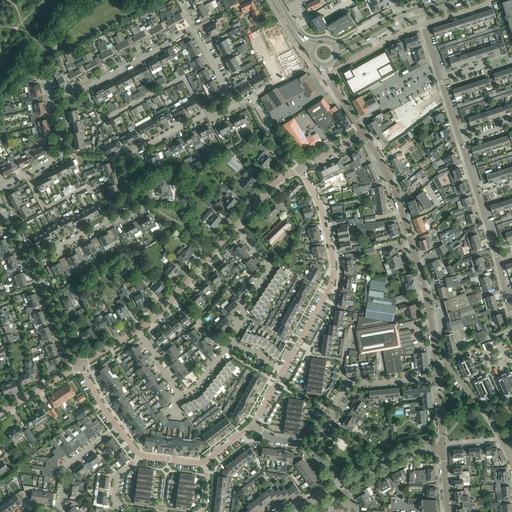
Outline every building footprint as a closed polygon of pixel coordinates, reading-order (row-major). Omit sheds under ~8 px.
[(236,0),(221,0),(226,9),(238,3),(236,0)] [(250,11),(253,17),(249,18),(251,22),(261,17),(258,10),(257,10),(252,0),(240,6),(243,14),(250,11)] [(317,0),(308,4),(309,5),(306,6),(309,11),(322,5),(319,0),(317,0)] [(367,0),(369,4),(370,5),(374,13),(380,10),(377,4),(383,1),(382,0),(367,0)] [(501,8),(504,7),(511,4),(511,0),(510,0),(502,2),(503,4),(499,5),(501,8)] [(194,9),(195,9),(196,10),(197,10),(199,13),(212,5),(211,2),(204,6),(201,1),(192,6),(194,9)] [(200,18),(199,18),(201,22),(210,17),(208,13),(214,9),(212,5),(199,13),(200,16),(199,17),(200,18)] [(354,15),(360,13),(356,6),(351,8),(354,15)] [(175,16),(171,9),(168,11),(175,25),(178,23),(179,24),(180,24),(184,22),(181,16),(183,14),(182,12),(175,16)] [(496,17),(493,9),(487,11),(489,19),(496,17)] [(175,25),(168,11),(164,13),(168,19),(163,22),(168,31),(171,29),(172,28),(172,27),(175,25)] [(489,19),(487,11),(481,13),(483,21),(489,19)] [(483,21),(481,13),(475,15),(477,23),(483,21)] [(217,22),(224,19),(221,14),(215,18),(217,22)] [(311,21),(318,33),(328,28),(330,32),(333,31),(335,35),(354,24),(349,14),(329,25),(330,25),(328,26),(323,18),(324,18),(325,17),(325,16),(324,16),(323,16),(323,17),(322,17),(321,15),(311,21)] [(477,23),(475,15),(469,17),(471,25),(477,23)] [(471,25),(469,17),(463,19),(465,27),(471,25)] [(158,24),(155,18),(151,20),(159,34),(162,32),(163,33),(164,33),(168,31),(163,22),(158,24)] [(232,21),(233,23),(231,25),(232,28),(237,26),(238,27),(241,26),(237,18),(232,21)] [(465,27),(463,19),(457,21),(459,29),(465,27)] [(145,29),(150,38),(151,40),(155,38),(155,37),(156,37),(155,35),(159,34),(151,20),(148,21),(150,26),(145,28),(145,29)] [(459,29),(457,21),(451,23),(453,31),(459,29)] [(215,23),(205,28),(210,37),(216,34),(216,35),(220,33),(219,32),(220,31),(215,23)] [(453,31),(451,23),(445,25),(447,33),(453,31)] [(275,24),(267,28),(269,33),(277,29),(275,24)] [(141,31),(137,25),(134,27),(141,41),(145,39),(145,40),(146,40),(147,40),(150,38),(145,29),(141,31)] [(447,33),(445,25),(439,27),(441,34),(447,33)] [(141,41),(134,27),(130,29),(134,35),(129,38),(134,47),(138,45),(138,44),(139,44),(138,43),(141,41)] [(439,27),(433,29),(435,36),(441,34),(439,27)] [(228,33),(230,37),(237,33),(235,29),(228,33)] [(277,29),(269,33),(271,38),(272,37),(279,34),(277,29)] [(279,34),(272,37),(274,42),(282,38),(280,33),(279,34)] [(129,38),(125,40),(121,34),(117,36),(125,49),(128,48),(129,49),(130,48),(130,49),(134,47),(129,38)] [(402,40),(403,41),(406,53),(412,51),(416,64),(421,61),(426,59),(418,35),(402,40)] [(125,49),(117,36),(114,38),(117,44),(113,46),(118,56),(121,54),(121,53),(122,53),(121,51),(125,49)] [(191,40),(189,41),(188,38),(179,43),(183,50),(194,44),(191,40)] [(216,45),(219,50),(228,45),(232,44),(229,38),(216,45)] [(282,38),(274,42),(277,47),(285,43),(282,38)] [(406,53),(403,41),(399,44),(398,42),(394,45),(393,44),(391,45),(391,46),(387,49),(391,56),(398,53),(409,73),(416,69),(414,66),(411,68),(409,61),(406,53)] [(113,46),(108,49),(105,42),(101,44),(109,58),(112,56),(113,58),(114,57),(114,58),(118,56),(113,46)] [(506,50),(504,42),(498,44),(500,52),(506,50)] [(285,43),(277,47),(279,52),(287,48),(285,43)] [(101,44),(98,46),(101,52),(96,55),(97,57),(101,64),(105,62),(106,62),(105,60),(109,58),(101,44)] [(194,50),(196,49),(194,44),(183,50),(183,51),(185,55),(188,53),(194,50)] [(500,52),(498,44),(492,46),(494,54),(500,52)] [(228,45),(219,50),(222,56),(231,51),(228,45)] [(494,54),(492,46),(486,48),(488,56),(494,54)] [(488,56),(486,48),(480,50),(482,57),(488,56)] [(196,49),(194,50),(188,53),(192,61),(198,58),(197,55),(199,54),(196,49)] [(398,71),(386,49),(353,68),(352,65),(340,72),(353,96),(376,83),(398,71)] [(291,50),(276,58),(280,65),(286,77),(302,70),(300,66),(298,67),(296,63),(298,62),(297,59),(296,59),(294,55),(292,56),(291,54),(293,53),(291,50)] [(482,57),(480,50),(474,52),(476,59),(482,57)] [(168,52),(163,55),(165,58),(168,63),(172,60),(175,59),(174,58),(171,52),(169,53),(168,52)] [(476,59),(474,52),(468,54),(470,61),(476,59)] [(97,57),(93,59),(89,53),(86,55),(93,69),(97,67),(97,68),(98,68),(102,66),(101,64),(97,57)] [(454,55),(455,58),(456,58),(458,65),(464,63),(462,56),(461,56),(460,53),(454,55)] [(470,61),(468,54),(462,56),(464,63),(470,61)] [(79,62),(86,75),(90,73),(89,73),(90,72),(90,71),(93,69),(86,55),(82,57),(84,59),(79,62)] [(168,63),(163,55),(159,57),(160,60),(157,61),(160,66),(163,65),(163,66),(168,63)] [(225,62),(228,68),(237,63),(241,61),(238,55),(225,62)] [(198,58),(192,61),(188,63),(191,68),(192,67),(201,62),(199,57),(198,58)] [(456,58),(455,58),(449,60),(450,62),(451,65),(452,67),(458,65),(456,58)] [(157,61),(156,59),(151,61),(156,69),(160,67),(160,66),(157,61)] [(148,66),(151,71),(151,72),(156,69),(151,61),(147,64),(148,66)] [(76,65),(75,66),(73,62),(69,64),(77,78),(80,76),(81,77),(82,77),(86,75),(79,62),(75,64),(76,65)] [(196,71),(203,67),(204,66),(201,62),(192,67),(193,69),(195,68),(196,71)] [(237,63),(228,68),(231,73),(240,68),(237,63)] [(77,78),(69,64),(66,65),(69,72),(64,75),(69,84),(73,82),(73,81),(74,81),(73,80),(77,78)] [(145,67),(140,69),(144,77),(146,80),(150,78),(151,78),(151,77),(152,76),(149,72),(151,71),(148,66),(145,67)] [(196,74),(194,75),(197,80),(208,74),(205,69),(204,69),(203,67),(196,71),(195,72),(196,74)] [(144,77),(140,69),(136,72),(140,79),(144,77)] [(508,78),(505,70),(499,72),(502,79),(508,78)] [(64,85),(65,86),(66,85),(66,86),(69,84),(64,75),(60,77),(56,71),(53,73),(60,87),(64,85)] [(140,79),(136,72),(131,74),(135,82),(140,79)] [(265,74),(264,72),(259,75),(263,83),(268,80),(268,79),(270,78),(267,73),(265,74)] [(492,78),(494,86),(497,85),(496,81),(502,79),(499,72),(493,74),(494,77),(492,78)] [(265,106),(267,110),(269,113),(277,107),(286,101),(304,92),(309,98),(316,93),(321,91),(311,75),(309,76),(307,73),(298,79),(298,77),(277,88),(276,87),(268,93),(264,96),(261,98),(263,102),(265,106)] [(199,84),(201,83),(203,86),(205,85),(211,81),(209,79),(210,78),(208,74),(197,80),(199,84)] [(135,85),(129,75),(124,78),(130,88),(135,85)] [(263,83),(259,75),(255,77),(259,85),(263,83)] [(255,77),(250,80),(254,87),(254,88),(259,85),(255,77)] [(130,88),(124,78),(120,80),(126,90),(130,88)] [(491,86),(489,78),(483,80),(485,88),(491,86)] [(115,82),(116,83),(116,85),(119,89),(118,89),(120,92),(121,94),(123,93),(123,92),(126,90),(120,80),(115,82)] [(203,86),(202,86),(205,91),(208,89),(216,85),(213,80),(211,81),(205,85),(203,86)] [(247,81),(243,84),(246,89),(247,92),(252,89),(251,88),(254,87),(250,80),(247,81)] [(485,88),(483,80),(477,82),(479,90),(485,88)] [(234,85),(239,95),(242,93),(242,94),(247,92),(243,84),(241,81),(237,84),(234,85)] [(24,84),(23,86),(23,88),(27,87),(28,92),(41,90),(40,84),(34,85),(33,82),(24,84)] [(116,85),(116,83),(113,85),(112,82),(107,85),(112,93),(113,96),(120,92),(118,89),(119,89),(116,85)] [(479,90),(477,82),(471,84),(473,91),(479,90)] [(473,91),(471,84),(465,86),(467,93),(473,91)] [(107,85),(103,88),(107,96),(108,98),(113,96),(112,93),(107,85)] [(208,89),(205,91),(207,95),(210,94),(218,89),(216,85),(208,89)] [(467,93),(465,86),(459,88),(461,95),(467,93)] [(147,93),(144,87),(138,90),(139,92),(142,97),(145,95),(145,94),(147,93)] [(103,88),(98,90),(99,92),(102,98),(103,100),(104,101),(106,100),(105,99),(104,97),(107,96),(103,88)] [(459,88),(453,90),(455,97),(461,95),(459,88)] [(220,94),(218,89),(210,94),(213,98),(220,94)] [(29,98),(24,99),(21,99),(22,103),(25,102),(36,100),(36,96),(42,95),(41,90),(28,92),(29,98)] [(102,98),(98,90),(94,92),(95,95),(92,96),(97,105),(100,103),(104,101),(103,100),(102,98)] [(497,95),(495,90),(488,92),(488,95),(489,98),(497,95)] [(435,101),(441,99),(438,93),(432,96),(434,99),(430,101),(431,102),(435,100),(435,101)] [(199,95),(198,96),(197,96),(203,106),(205,105),(202,98),(201,99),(199,95)] [(370,111),(379,106),(374,98),(365,103),(361,96),(353,101),(361,116),(370,111)] [(317,102),(306,109),(312,118),(318,127),(319,126),(321,129),(323,130),(330,125),(331,123),(329,120),(333,117),(332,116),(340,110),(338,109),(336,106),(332,109),(324,97),(317,102)] [(193,98),(188,101),(192,109),(197,106),(193,98)] [(36,100),(25,102),(26,106),(31,104),(32,110),(45,107),(43,102),(37,103),(36,100)] [(183,103),(182,100),(174,104),(180,115),(185,113),(184,112),(187,110),(183,103)] [(192,109),(188,101),(183,103),(187,110),(187,111),(192,109)] [(506,114),(511,112),(511,110),(510,104),(509,101),(503,103),(504,106),(506,114)] [(174,104),(166,109),(167,110),(171,117),(174,116),(175,118),(180,115),(174,104)] [(506,114),(504,106),(498,108),(500,116),(506,114)] [(30,116),(31,119),(36,118),(35,115),(46,113),(45,107),(32,110),(33,116),(30,116)] [(491,107),(485,109),(486,112),(489,120),(495,118),(492,110),(491,107)] [(500,116),(498,108),(492,110),(495,118),(500,116)] [(162,113),(161,110),(156,113),(162,123),(167,121),(162,113)] [(171,117),(167,110),(162,113),(167,121),(172,118),(171,117)] [(247,110),(238,115),(239,117),(236,118),(240,126),(241,125),(242,128),(246,126),(244,123),(252,119),(247,110)] [(340,110),(332,116),(333,117),(335,122),(339,128),(342,132),(351,127),(351,126),(340,110)] [(489,120),(486,112),(480,114),(483,122),(489,120)] [(156,113),(154,114),(155,117),(153,118),(157,126),(162,123),(156,113)] [(432,118),(434,124),(441,122),(442,122),(441,122),(444,121),(442,113),(439,114),(434,115),(434,116),(432,118)] [(483,122),(480,114),(474,116),(477,124),(483,122)] [(424,124),(432,118),(430,115),(426,118),(422,121),(424,124)] [(373,123),(368,125),(370,129),(381,122),(384,121),(381,116),(377,118),(376,117),(371,120),(373,123)] [(477,124),(474,116),(468,118),(468,119),(469,121),(470,126),(477,124)] [(36,118),(31,119),(31,123),(34,122),(35,128),(48,125),(47,119),(37,122),(36,118)] [(234,120),(233,118),(228,120),(232,127),(235,126),(236,128),(240,126),(236,118),(234,120)] [(146,121),(145,119),(140,121),(145,132),(150,129),(146,121)] [(155,127),(151,119),(146,121),(150,129),(155,127)] [(297,131),(301,129),(294,119),(283,125),(298,150),(301,148),(303,152),(317,144),(322,142),(317,144),(313,137),(310,139),(304,142),(297,131)] [(224,122),(225,125),(222,126),(226,133),(233,129),(232,127),(228,120),(224,122)] [(135,124),(135,125),(140,134),(140,135),(145,132),(140,121),(135,124)] [(388,121),(383,125),(381,122),(370,129),(374,135),(381,131),(390,125),(388,121)] [(204,125),(205,127),(203,128),(207,136),(209,139),(216,135),(214,132),(209,122),(204,125)] [(36,133),(37,137),(45,135),(44,132),(50,130),(48,125),(35,128),(36,133)] [(132,126),(134,129),(129,132),(134,140),(139,137),(137,135),(140,134),(135,125),(132,126)] [(220,127),(219,125),(214,128),(218,135),(221,133),(222,135),(226,133),(222,126),(220,127)] [(200,130),(199,128),(195,130),(200,139),(207,136),(203,128),(200,130)] [(440,131),(436,132),(437,135),(436,136),(438,140),(437,140),(438,140),(449,136),(447,129),(440,131)] [(190,132),(191,135),(189,136),(194,146),(201,142),(200,139),(195,130),(190,132)] [(399,148),(403,145),(414,136),(410,130),(398,139),(399,140),(395,143),(399,148)] [(134,140),(129,132),(125,134),(129,143),(134,140)] [(129,143),(125,134),(120,137),(124,145),(129,143)] [(115,136),(110,138),(112,141),(116,149),(121,147),(121,146),(124,145),(120,137),(119,135),(116,137),(115,136)] [(186,137),(185,135),(181,138),(185,145),(187,150),(194,146),(189,136),(186,137)] [(510,143),(508,136),(502,138),(504,145),(510,143)] [(176,140),(177,142),(175,144),(178,151),(183,148),(182,147),(185,145),(181,138),(176,140)] [(502,138),(495,140),(498,148),(504,146),(504,145),(502,138)] [(109,143),(108,140),(106,141),(111,152),(116,149),(112,141),(109,143)] [(495,140),(489,142),(492,150),(498,148),(495,140)] [(102,150),(104,154),(106,153),(107,154),(111,152),(106,141),(104,143),(105,145),(102,147),(104,149),(102,150)] [(489,142),(483,144),(486,152),(492,150),(489,142)] [(171,154),(173,158),(180,154),(178,151),(175,144),(172,145),(171,143),(166,145),(171,154)] [(259,146),(265,151),(267,148),(261,143),(259,146)] [(483,144),(477,146),(480,154),(486,152),(483,144)] [(46,155),(42,146),(37,149),(42,158),(46,155)] [(477,146),(471,148),(474,156),(480,154),(477,146)] [(36,148),(31,150),(30,148),(27,150),(30,155),(31,157),(34,155),(37,160),(42,158),(37,149),(36,148)] [(323,168),(317,171),(322,182),(324,181),(327,180),(341,173),(345,171),(360,164),(362,163),(366,161),(365,161),(362,156),(363,155),(361,150),(359,149),(351,153),(353,156),(351,157),(355,164),(349,167),(348,165),(344,167),(340,160),(334,163),(334,162),(331,164),(326,166),(323,168)] [(30,155),(27,150),(24,152),(26,155),(21,157),(26,166),(31,164),(27,157),(30,155)] [(233,155),(235,156),(237,154),(232,150),(225,158),(228,161),(233,155)] [(438,150),(434,153),(431,155),(436,161),(439,159),(443,155),(438,150)] [(26,166),(21,157),(16,160),(12,152),(9,154),(10,156),(11,158),(15,165),(18,163),(21,169),(26,166)] [(158,152),(145,156),(146,161),(149,161),(150,163),(157,161),(160,160),(158,152)] [(259,163),(264,167),(264,166),(266,168),(272,160),(266,155),(263,152),(260,155),(256,160),(259,163)] [(406,160),(402,152),(393,156),(394,158),(390,160),(397,174),(401,172),(403,175),(409,171),(408,169),(407,169),(403,161),(406,160)] [(444,159),(445,162),(450,161),(451,163),(452,163),(457,162),(455,154),(448,156),(449,157),(444,159)] [(7,158),(9,161),(4,163),(10,175),(15,172),(12,166),(15,165),(11,158),(10,156),(7,158)] [(77,169),(73,161),(68,163),(72,171),(77,169)] [(157,161),(150,163),(151,166),(148,167),(150,172),(151,175),(164,171),(162,165),(159,165),(157,161)] [(0,168),(5,177),(10,175),(4,163),(0,165),(0,168)] [(72,171),(68,163),(63,166),(67,174),(72,171)] [(362,167),(360,164),(345,171),(349,177),(355,174),(359,176),(358,176),(362,185),(373,182),(379,179),(371,163),(365,166),(362,167)] [(67,174),(63,166),(58,168),(63,176),(67,174)] [(250,168),(246,172),(248,175),(245,178),(243,181),(244,181),(240,185),(237,182),(234,186),(240,191),(243,187),(247,190),(250,186),(250,185),(253,182),(256,179),(252,175),(255,172),(255,173),(256,172),(249,167),(250,168)] [(63,176),(58,168),(54,171),(58,179),(63,176)] [(112,174),(112,173),(110,168),(102,171),(104,176),(112,174)] [(452,172),(449,173),(452,180),(453,184),(460,182),(459,178),(462,177),(460,171),(459,168),(456,169),(455,169),(452,170),(452,172)] [(414,176),(416,178),(417,179),(420,176),(423,174),(425,172),(422,169),(414,176)] [(507,178),(504,169),(498,171),(501,180),(507,178)] [(49,174),(50,176),(53,181),(58,179),(54,171),(49,174)] [(489,171),(490,174),(486,175),(487,177),(488,180),(489,184),(495,182),(492,173),(492,171),(489,171)] [(501,180),(498,171),(492,173),(495,182),(501,180)] [(104,176),(103,177),(105,182),(107,181),(113,179),(116,178),(114,173),(112,173),(112,174),(104,176)] [(324,187),(321,188),(323,193),(328,190),(329,193),(335,190),(333,188),(334,187),(332,183),(343,177),(341,173),(327,180),(324,181),(326,184),(323,185),(324,187)] [(437,175),(432,179),(439,190),(442,189),(443,189),(443,188),(437,175)] [(53,181),(50,176),(45,178),(49,186),(54,184),(53,182),(53,181)] [(422,179),(420,176),(417,179),(412,183),(410,184),(411,185),(405,189),(409,195),(415,190),(414,189),(417,187),(415,185),(419,182),(422,185),(428,179),(425,176),(422,179)] [(49,186),(45,178),(40,181),(45,189),(49,186)] [(158,180),(153,181),(155,186),(157,186),(158,188),(159,188),(169,185),(168,180),(167,180),(164,181),(163,178),(161,179),(158,180)] [(417,179),(416,178),(409,183),(406,178),(400,182),(405,189),(411,185),(410,184),(412,183),(417,179)] [(40,181),(36,184),(40,191),(45,189),(40,181)] [(226,183),(223,181),(221,184),(223,186),(228,190),(230,187),(225,183),(226,183)] [(296,193),(303,186),(297,181),(294,183),(293,183),(291,184),(292,185),(285,191),(289,195),(288,197),(292,201),(298,195),(296,193)] [(455,190),(456,194),(460,193),(467,191),(464,183),(458,185),(454,187),(455,190)] [(109,186),(109,185),(107,186),(108,192),(117,189),(115,184),(109,186)] [(159,191),(156,192),(158,197),(161,196),(162,198),(166,196),(168,196),(169,198),(173,196),(169,185),(159,188),(158,188),(159,191)] [(383,186),(370,188),(372,196),(374,196),(379,195),(380,195),(381,196),(385,195),(383,186)] [(13,199),(19,196),(22,194),(19,190),(8,196),(11,200),(13,199)] [(432,204),(428,198),(423,191),(416,196),(425,209),(432,204)] [(220,200),(216,205),(221,210),(225,206),(227,208),(227,209),(228,208),(230,209),(237,201),(227,193),(224,196),(227,199),(223,203),(220,200)] [(444,200),(446,204),(448,203),(451,201),(461,197),(459,193),(456,194),(456,195),(447,199),(444,200)] [(375,202),(373,202),(373,206),(378,205),(386,204),(385,195),(381,196),(380,195),(379,195),(374,196),(375,202)] [(21,201),(19,196),(13,199),(11,200),(13,205),(15,204),(21,201)] [(463,203),(465,207),(467,207),(471,205),(469,197),(466,198),(462,199),(462,200),(458,201),(457,202),(458,205),(459,204),(463,203)] [(211,207),(214,204),(207,198),(204,201),(211,207)] [(420,213),(418,206),(415,199),(407,202),(412,216),(420,213)] [(511,207),(508,200),(502,202),(505,209),(511,207)] [(15,204),(13,205),(16,210),(18,209),(24,206),(24,205),(21,201),(15,204)] [(505,209),(502,202),(496,204),(499,211),(505,209)] [(24,205),(24,206),(18,209),(21,214),(23,213),(29,209),(26,204),(24,205)] [(273,217),(280,211),(274,204),(264,211),(267,215),(270,213),(273,217)] [(372,206),(373,210),(377,210),(378,215),(387,213),(386,204),(378,205),(373,206),(372,206)] [(496,204),(490,206),(493,213),(499,211),(496,204)] [(94,205),(90,207),(89,207),(94,215),(99,213),(94,205)] [(94,215),(89,207),(85,210),(89,218),(94,215)] [(305,218),(306,221),(310,220),(309,217),(315,215),(314,211),(313,211),(311,207),(303,209),(304,214),(303,214),(305,218)] [(23,213),(21,214),(23,219),(31,214),(29,209),(23,213)] [(89,218),(85,210),(80,213),(84,220),(89,218)] [(215,214),(213,213),(213,210),(209,210),(203,217),(203,221),(207,221),(208,222),(212,226),(211,226),(212,227),(212,226),(214,227),(221,220),(215,214)] [(346,214),(346,211),(340,212),(341,215),(335,216),(337,222),(347,220),(346,214)] [(463,212),(454,215),(457,221),(458,224),(459,224),(464,222),(463,221),(468,220),(469,224),(472,223),(474,222),(475,226),(478,225),(477,221),(475,216),(474,216),(474,213),(473,213),(471,214),(467,215),(466,211),(463,212)] [(84,220),(80,213),(75,215),(79,223),(84,220)] [(146,218),(144,219),(148,227),(149,229),(149,230),(157,226),(155,223),(150,213),(145,216),(146,218)] [(69,215),(69,216),(64,218),(67,224),(68,226),(73,223),(70,218),(71,218),(69,215)] [(75,215),(71,218),(70,218),(73,223),(74,226),(79,223),(75,215)] [(427,231),(428,230),(430,230),(427,223),(429,222),(427,218),(423,221),(421,216),(413,220),(419,234),(423,232),(427,231)] [(264,237),(273,246),(293,226),(285,217),(264,237)] [(68,226),(67,224),(64,218),(59,221),(64,229),(68,226)] [(141,221),(140,219),(136,221),(141,230),(142,233),(149,230),(149,229),(148,227),(144,219),(141,221)] [(131,224),(132,226),(130,227),(134,234),(141,230),(136,221),(131,224)] [(357,224),(357,225),(358,229),(359,234),(373,232),(373,228),(379,227),(384,226),(384,225),(384,221),(379,221),(376,222),(366,223),(363,223),(357,224)] [(60,231),(56,223),(51,225),(55,233),(60,231)] [(316,223),(308,225),(309,230),(308,230),(309,234),(319,232),(318,227),(317,228),(316,223)] [(389,232),(383,234),(374,236),(376,241),(399,234),(396,223),(388,226),(389,232)] [(341,229),(337,229),(338,235),(349,233),(348,228),(350,227),(349,224),(348,224),(346,225),(347,228),(341,229)] [(46,228),(47,230),(50,236),(55,233),(51,225),(46,228)] [(127,228),(126,226),(121,229),(126,238),(134,234),(130,227),(127,228)] [(117,232),(114,227),(107,231),(108,234),(104,236),(108,244),(112,242),(111,240),(119,236),(117,232)] [(446,233),(440,234),(441,239),(443,243),(450,238),(460,231),(457,227),(454,229),(445,231),(446,233)] [(466,235),(467,238),(466,238),(468,245),(472,243),(480,241),(479,238),(478,238),(477,235),(478,234),(477,234),(475,235),(474,232),(472,233),(471,228),(464,231),(466,235)] [(47,230),(42,233),(47,241),(52,238),(50,236),(47,230)] [(309,234),(310,238),(311,238),(312,242),(320,240),(319,236),(320,236),(319,232),(309,234)] [(435,232),(429,234),(424,235),(424,236),(420,237),(421,241),(420,241),(422,250),(429,248),(428,244),(433,242),(433,241),(438,240),(435,232)] [(47,241),(42,233),(37,235),(42,243),(47,241)] [(338,235),(340,241),(349,239),(349,242),(351,242),(353,242),(352,239),(350,239),(349,233),(338,235)] [(37,235),(37,236),(33,238),(37,246),(42,243),(37,235)] [(99,238),(98,236),(94,238),(99,246),(102,245),(103,247),(104,247),(106,251),(111,248),(108,244),(104,236),(99,238)] [(90,240),(92,242),(87,245),(92,253),(96,251),(95,248),(99,246),(94,238),(90,240)] [(440,256),(442,255),(443,257),(451,252),(450,252),(455,249),(459,248),(461,247),(459,242),(454,244),(450,238),(443,243),(442,244),(442,245),(437,248),(437,249),(436,249),(440,256)] [(472,243),(468,245),(469,247),(473,246),(474,250),(470,251),(471,254),(473,253),(478,252),(477,249),(482,247),(481,247),(480,244),(481,244),(480,241),(472,243)] [(320,242),(312,244),(313,248),(312,249),(313,253),(323,251),(322,247),(321,247),(320,242)] [(341,250),(344,249),(351,248),(351,251),(354,250),(354,247),(352,248),(351,242),(349,242),(340,244),(341,250)] [(0,256),(4,255),(3,252),(9,250),(7,244),(0,246),(0,256)] [(237,247),(235,244),(229,250),(235,256),(243,249),(242,247),(240,248),(238,246),(237,247)] [(83,247),(81,245),(78,247),(82,255),(85,254),(87,256),(92,253),(87,245),(83,247)] [(242,247),(243,249),(235,256),(240,263),(249,255),(245,251),(247,249),(244,245),(242,247)] [(362,248),(364,255),(376,252),(374,245),(362,248)] [(78,247),(74,249),(76,253),(72,256),(76,264),(81,261),(80,259),(83,257),(82,255),(78,247)] [(172,258),(175,260),(178,263),(180,260),(183,263),(186,260),(187,261),(189,259),(188,258),(195,251),(190,247),(186,251),(181,247),(172,258)] [(384,251),(388,263),(392,265),(393,269),(403,266),(399,255),(396,256),(394,248),(384,251)] [(313,253),(314,257),(315,261),(324,259),(323,255),(324,255),(323,251),(313,253)] [(169,261),(171,258),(165,252),(163,255),(169,261)] [(352,253),(345,254),(345,257),(343,257),(344,266),(356,265),(356,261),(355,261),(352,261),(352,260),(353,260),(352,253)] [(4,255),(0,256),(2,260),(5,259),(7,264),(16,261),(14,255),(9,256),(8,254),(4,255)] [(255,258),(253,260),(249,255),(240,263),(246,269),(254,261),(256,263),(258,262),(255,258)] [(67,258),(66,256),(63,258),(67,266),(71,264),(72,266),(76,264),(72,256),(67,258)] [(472,256),(464,259),(465,263),(471,261),(473,267),(484,263),(482,257),(473,260),(472,256)] [(59,260),(60,262),(56,264),(60,273),(65,270),(66,273),(69,271),(67,266),(63,258),(59,260)] [(433,262),(429,264),(435,279),(439,278),(445,276),(442,270),(441,266),(438,260),(433,262)] [(7,264),(9,269),(5,270),(7,274),(15,271),(14,269),(18,267),(16,261),(7,264)] [(256,263),(254,261),(246,269),(252,276),(256,271),(254,269),(257,267),(255,265),(256,263)] [(171,262),(168,265),(169,266),(164,272),(171,278),(176,272),(177,273),(180,270),(171,262)] [(226,265),(223,262),(218,267),(223,274),(227,270),(228,272),(232,268),(228,263),(226,265)] [(316,264),(312,263),(310,267),(312,268),(311,271),(320,276),(322,272),(321,272),(323,268),(316,264)] [(473,267),(475,273),(486,269),(484,263),(473,267)] [(46,267),(51,275),(54,273),(55,275),(60,273),(56,264),(51,267),(50,265),(46,267)] [(356,265),(344,266),(345,274),(357,275),(356,265)] [(277,269),(278,270),(276,271),(284,280),(285,280),(284,279),(288,275),(283,270),(280,267),(277,269)] [(452,269),(448,271),(451,277),(456,276),(452,269)] [(15,271),(7,274),(5,275),(6,277),(10,275),(13,282),(15,282),(25,278),(23,272),(16,275),(15,271)] [(275,273),(275,274),(274,276),(282,284),(281,283),(284,280),(276,271),(275,273)] [(309,274),(306,274),(304,277),(315,283),(317,279),(318,280),(320,276),(311,271),(309,274)] [(218,276),(215,273),(210,278),(216,285),(220,281),(221,283),(225,279),(220,274),(218,276)] [(353,278),(356,279),(357,275),(345,274),(343,282),(352,284),(353,278)] [(411,274),(401,276),(403,283),(405,283),(408,291),(415,289),(416,289),(413,281),(413,280),(411,274)] [(470,278),(471,282),(474,281),(475,281),(477,282),(478,282),(479,283),(479,286),(482,285),(482,284),(490,282),(491,282),(490,278),(489,279),(488,276),(485,277),(483,278),(480,279),(479,275),(476,277),(475,276),(470,278)] [(272,277),(273,278),(271,280),(279,289),(278,287),(282,284),(274,276),(272,277)] [(384,294),(387,276),(372,280),(371,280),(365,317),(388,320),(393,321),(396,299),(388,298),(383,298),(384,294)] [(461,285),(459,282),(456,276),(451,277),(445,278),(447,286),(442,287),(439,288),(441,298),(446,297),(448,300),(450,299),(454,297),(452,291),(449,292),(448,288),(461,285)] [(25,278),(15,282),(16,285),(14,285),(16,291),(22,289),(21,286),(27,283),(25,278)] [(153,284),(151,287),(153,288),(152,289),(154,290),(158,293),(164,286),(162,285),(160,283),(159,281),(158,282),(155,279),(152,282),(154,283),(153,284)] [(310,283),(304,279),(303,282),(304,283),(301,287),(311,293),(312,291),(310,290),(312,287),(309,286),(310,283)] [(269,282),(270,283),(268,284),(276,293),(275,292),(279,289),(271,280),(269,282)] [(140,283),(139,283),(140,284),(144,290),(145,291),(148,294),(151,291),(147,288),(147,287),(142,281),(140,283)] [(241,283),(242,284),(238,287),(244,294),(246,292),(247,294),(249,292),(249,291),(251,289),(243,281),(241,283)] [(208,285),(205,282),(200,287),(205,293),(209,290),(211,291),(214,288),(214,287),(210,283),(208,285)] [(351,288),(352,284),(343,282),(342,291),(353,293),(354,288),(351,288)] [(482,284),(482,285),(484,291),(492,288),(490,282),(482,284)] [(132,298),(131,299),(134,305),(136,304),(136,305),(138,309),(145,306),(143,303),(142,301),(148,298),(146,293),(145,291),(145,292),(144,290),(140,284),(137,286),(137,287),(136,287),(137,291),(139,290),(141,293),(132,298)] [(266,286),(267,287),(265,289),(273,298),(274,298),(273,297),(276,293),(268,284),(266,286)] [(66,307),(68,310),(69,310),(69,311),(74,309),(73,308),(74,307),(70,301),(74,299),(72,296),(76,294),(73,290),(75,289),(72,285),(67,289),(69,293),(64,295),(65,299),(63,300),(65,304),(63,304),(65,307),(66,307)] [(244,294),(238,287),(234,291),(237,295),(235,296),(239,301),(243,297),(242,296),(244,294)] [(311,293),(301,287),(298,292),(307,297),(308,294),(310,295),(311,293)] [(263,291),(264,292),(262,293),(270,302),(271,302),(270,301),(273,298),(265,289),(263,291)] [(353,297),(353,293),(342,291),(340,290),(339,299),(347,300),(348,296),(353,297)] [(35,293),(30,295),(28,292),(22,294),(24,299),(27,298),(29,302),(37,299),(35,293)] [(307,297),(298,292),(296,296),(306,302),(307,300),(305,299),(307,297)] [(124,306),(129,304),(123,293),(119,295),(121,298),(116,301),(119,305),(121,308),(118,309),(119,310),(117,311),(116,310),(120,316),(121,315),(122,318),(123,318),(130,314),(127,309),(126,308),(125,308),(124,306)] [(202,294),(200,296),(197,293),(192,298),(197,304),(201,301),(202,302),(206,299),(202,294)] [(260,295),(261,296),(259,298),(267,307),(268,306),(267,305),(270,302),(262,293),(260,295)] [(446,309),(446,308),(447,309),(446,310),(446,312),(447,312),(448,312),(450,321),(452,321),(461,319),(463,327),(479,323),(480,323),(478,318),(476,314),(475,313),(476,313),(472,305),(471,305),(470,303),(469,302),(468,300),(466,296),(465,293),(444,301),(444,302),(444,303),(444,305),(445,305),(446,306),(445,306),(445,308),(446,309)] [(489,297),(486,297),(486,298),(483,299),(485,305),(496,301),(494,295),(489,297)] [(233,298),(233,299),(229,303),(236,310),(237,308),(239,310),(241,308),(236,303),(239,301),(235,296),(233,298)] [(306,302),(296,296),(293,301),(302,305),(303,303),(305,304),(306,302)] [(257,299),(258,300),(256,302),(264,311),(265,311),(264,310),(267,307),(259,298),(257,299)] [(31,307),(27,308),(26,311),(26,313),(29,312),(35,310),(34,307),(40,305),(37,299),(29,302),(31,307)] [(347,300),(339,299),(337,308),(346,309),(347,300)] [(302,305),(293,301),(291,305),(301,311),(302,309),(300,308),(302,305)] [(485,305),(487,309),(486,309),(486,311),(476,314),(478,318),(488,315),(489,314),(492,313),(491,309),(498,307),(496,301),(485,305)] [(256,302),(254,304),(255,305),(253,307),(261,316),(262,315),(261,314),(264,311),(256,302)] [(233,312),(236,310),(229,303),(223,308),(230,317),(234,313),(233,312)] [(417,316),(414,305),(407,307),(406,304),(399,306),(401,311),(406,310),(408,318),(417,316)] [(301,311),(291,305),(288,310),(297,314),(298,312),(300,313),(301,311)] [(253,307),(251,308),(252,309),(250,311),(254,315),(258,319),(261,316),(253,307)] [(1,318),(9,315),(8,310),(6,311),(4,311),(3,308),(0,308),(0,315),(1,318)] [(81,309),(82,310),(78,312),(80,316),(87,313),(84,308),(81,309)] [(230,317),(223,308),(220,311),(224,316),(220,319),(227,326),(229,324),(230,326),(232,324),(230,321),(232,319),(230,317)] [(35,310),(29,312),(31,317),(33,316),(34,320),(44,316),(42,311),(36,313),(35,310)] [(297,314),(288,310),(286,314),(296,320),(297,318),(295,317),(297,314)] [(180,325),(182,327),(184,329),(187,326),(185,324),(189,321),(187,318),(190,316),(188,313),(185,315),(182,311),(176,315),(182,323),(180,325)] [(492,313),(489,314),(491,321),(495,320),(496,324),(503,322),(502,321),(503,320),(502,318),(501,318),(500,314),(497,315),(494,316),(493,313),(492,313)] [(296,320),(286,314),(283,319),(292,323),(293,321),(295,322),(296,320)] [(10,319),(9,315),(1,318),(0,318),(0,324),(4,323),(5,326),(9,325),(11,324),(9,319),(10,319)] [(104,318),(101,319),(100,316),(95,318),(100,327),(104,325),(107,323),(108,326),(113,324),(108,315),(103,317),(104,318)] [(44,316),(34,320),(35,323),(33,324),(35,329),(41,327),(40,324),(46,322),(44,316)] [(87,326),(93,324),(89,316),(83,319),(87,326)] [(409,329),(399,331),(397,323),(388,324),(388,320),(365,317),(359,316),(356,330),(360,354),(383,350),(387,373),(403,372),(400,355),(407,354),(414,353),(409,329)] [(172,319),(173,321),(170,323),(176,331),(182,327),(180,325),(174,317),(172,319)] [(220,327),(224,331),(226,329),(224,328),(227,326),(220,319),(216,322),(216,321),(213,324),(217,329),(220,327)] [(292,323),(283,319),(281,323),(283,324),(282,324),(291,329),(292,327),(290,326),(292,323)] [(450,321),(446,322),(447,325),(448,328),(446,329),(445,331),(445,333),(446,334),(447,335),(445,335),(447,343),(450,353),(458,351),(457,346),(458,346),(457,341),(466,339),(463,327),(464,327),(463,327),(461,319),(452,321),(450,321)] [(164,324),(166,326),(163,329),(169,337),(174,333),(167,322),(164,324)] [(291,329),(282,324),(280,328),(286,332),(290,334),(291,332),(289,331),(291,329)] [(0,328),(0,331),(1,334),(7,332),(8,335),(12,333),(17,331),(15,327),(10,328),(9,325),(5,326),(0,328)] [(193,326),(188,329),(190,331),(185,335),(189,340),(195,335),(197,333),(195,331),(197,330),(193,326)] [(41,327),(35,329),(37,333),(38,333),(40,336),(50,332),(48,327),(42,329),(41,327)] [(83,339),(83,340),(90,337),(91,339),(96,337),(91,328),(86,330),(87,330),(80,334),(82,338),(82,339),(83,339)] [(157,330),(158,332),(155,334),(163,345),(168,341),(166,338),(167,338),(165,336),(159,328),(157,330)] [(290,334),(286,332),(280,328),(277,333),(286,338),(287,335),(289,336),(290,334)] [(487,337),(485,333),(483,330),(475,334),(477,338),(479,342),(485,339),(486,337),(487,337)] [(246,331),(240,342),(243,343),(243,342),(245,343),(250,334),(246,331)] [(50,332),(40,336),(41,339),(39,340),(41,345),(47,343),(46,340),(52,338),(50,332)] [(10,341),(10,342),(6,343),(7,345),(19,340),(18,337),(16,338),(15,336),(13,337),(12,333),(8,335),(2,337),(4,343),(10,341)] [(197,333),(195,335),(189,340),(194,346),(196,345),(199,343),(203,339),(200,335),(198,336),(197,333)] [(256,335),(251,333),(250,334),(245,343),(248,344),(248,343),(251,344),(256,335)] [(261,337),(256,334),(256,335),(251,344),(253,346),(253,345),(256,346),(261,337)] [(266,338),(261,335),(261,337),(256,346),(258,347),(258,346),(261,347),(266,338)] [(205,338),(203,339),(199,343),(196,345),(199,349),(207,344),(205,341),(207,340),(205,338)] [(270,340),(266,338),(261,347),(263,348),(262,349),(265,351),(270,341),(270,340)] [(268,354),(274,345),(274,344),(270,341),(265,351),(267,352),(266,353),(268,354)] [(47,343),(41,345),(43,350),(44,349),(46,353),(56,349),(54,343),(48,345),(47,343)] [(163,349),(166,353),(168,352),(169,355),(177,349),(174,344),(170,347),(168,345),(163,349)] [(210,345),(209,346),(207,344),(199,349),(202,354),(212,347),(210,345)] [(139,345),(137,347),(138,349),(132,354),(135,358),(141,353),(140,351),(142,349),(139,345)] [(278,348),(278,347),(274,345),(268,354),(270,356),(270,357),(272,358),(277,349),(278,348)] [(4,352),(2,346),(0,346),(0,358),(0,359),(3,358),(4,359),(6,358),(9,357),(7,351),(4,352)] [(135,348),(133,346),(126,352),(129,356),(132,354),(138,349),(137,347),(135,348)] [(212,350),(213,349),(212,347),(202,354),(206,358),(213,352),(212,350)] [(46,359),(44,360),(43,361),(44,362),(45,362),(52,359),(52,356),(58,354),(56,349),(46,353),(47,356),(45,356),(46,359)] [(171,360),(167,363),(169,365),(173,362),(176,360),(178,359),(177,357),(178,357),(177,355),(180,353),(177,349),(169,355),(171,357),(169,358),(171,360)] [(276,362),(278,358),(282,351),(277,349),(272,358),(274,359),(274,360),(276,362)] [(429,369),(427,352),(417,353),(418,361),(414,362),(415,369),(419,369),(419,370),(429,369)] [(146,354),(143,356),(141,353),(135,358),(138,362),(138,363),(145,357),(147,359),(149,358),(146,354)] [(477,372),(470,358),(471,358),(470,356),(467,357),(467,359),(466,360),(465,359),(463,360),(463,361),(462,362),(461,360),(457,362),(458,364),(459,364),(465,377),(464,377),(465,380),(469,378),(468,376),(470,375),(470,376),(472,375),(472,374),(474,373),(475,375),(478,374),(477,371),(477,372)] [(55,365),(61,362),(59,357),(52,359),(45,362),(48,371),(56,368),(55,365)] [(145,357),(138,363),(138,362),(136,364),(139,369),(146,363),(147,363),(145,361),(147,359),(145,357)] [(169,365),(169,366),(170,368),(172,367),(174,369),(181,363),(184,361),(180,357),(178,359),(176,360),(173,362),(169,365)] [(319,359),(315,359),(312,358),(311,366),(318,367),(319,359)] [(226,363),(232,371),(236,368),(235,367),(236,367),(240,368),(241,366),(238,364),(237,365),(233,359),(230,361),(229,359),(226,361),(227,362),(226,363)] [(327,360),(324,360),(319,359),(318,367),(325,368),(327,360)] [(26,367),(24,368),(26,373),(19,376),(20,380),(22,385),(34,380),(31,372),(33,371),(32,370),(36,369),(34,366),(34,364),(32,365),(30,360),(24,362),(26,367)] [(100,367),(102,369),(99,371),(101,373),(100,374),(101,376),(108,371),(110,369),(113,368),(118,364),(116,362),(110,367),(109,368),(105,363),(100,367)] [(372,362),(373,365),(368,366),(369,374),(378,373),(377,362),(372,362)] [(146,363),(139,369),(136,371),(139,376),(142,374),(142,373),(148,368),(147,366),(145,368),(143,366),(146,363)] [(176,374),(185,367),(181,363),(174,369),(175,371),(174,372),(176,374)] [(224,366),(222,367),(229,375),(233,372),(232,371),(226,363),(223,365),(224,366)] [(352,376),(351,368),(351,365),(347,365),(347,363),(345,363),(344,368),(346,368),(347,377),(352,376)] [(147,366),(148,368),(142,373),(142,374),(145,378),(151,373),(150,371),(152,369),(149,365),(147,366)] [(369,374),(368,366),(360,367),(361,375),(369,374)] [(185,367),(176,374),(179,379),(188,372),(185,367)] [(229,375),(222,367),(220,369),(221,370),(219,371),(225,379),(229,376),(229,375)] [(361,375),(360,367),(351,368),(352,376),(361,375)] [(100,374),(97,376),(100,380),(102,378),(104,381),(111,375),(108,371),(101,376),(100,374)] [(226,381),(225,379),(219,371),(217,373),(217,374),(216,376),(222,384),(226,381)] [(156,373),(153,375),(151,373),(145,378),(148,382),(155,377),(156,379),(159,377),(156,373)] [(260,376),(254,373),(252,376),(254,377),(251,381),(259,386),(260,383),(262,384),(263,382),(258,379),(260,376)] [(498,379),(499,381),(500,381),(506,394),(505,394),(506,397),(510,395),(509,393),(511,392),(511,393),(511,392),(511,376),(511,375),(511,374),(511,373),(507,374),(508,376),(506,377),(506,376),(504,377),(504,378),(502,379),(502,377),(498,379)] [(104,381),(106,383),(104,385),(107,389),(109,387),(108,385),(114,379),(111,375),(104,381)] [(492,395),(495,394),(495,393),(494,391),(488,378),(487,375),(484,377),(485,379),(483,380),(482,379),(480,380),(481,381),(479,382),(478,380),(474,381),(475,384),(476,383),(482,397),(481,397),(482,399),(486,398),(485,396),(487,395),(487,396),(489,395),(489,394),(491,393),(492,395)] [(214,378),(213,380),(219,388),(223,385),(222,384),(216,376),(213,377),(214,378)] [(155,377),(148,382),(146,384),(149,388),(156,383),(155,380),(156,379),(155,377)] [(116,378),(114,379),(108,385),(109,387),(111,386),(112,388),(120,382),(116,378)] [(18,391),(16,386),(14,380),(1,385),(5,395),(12,392),(12,393),(18,391)] [(211,383),(209,384),(217,393),(218,394),(222,391),(219,388),(213,380),(210,382),(211,383)] [(259,386),(251,381),(249,386),(258,391),(259,389),(258,388),(259,386)] [(121,388),(123,387),(120,382),(112,388),(114,390),(113,391),(114,393),(121,388)] [(157,393),(154,395),(155,397),(158,395),(162,391),(164,390),(163,388),(165,386),(162,382),(160,384),(162,385),(159,387),(155,391),(157,393)] [(160,384),(158,385),(156,383),(149,388),(153,393),(155,391),(162,385),(160,384)] [(66,401),(76,394),(69,384),(58,391),(66,401)] [(206,388),(212,396),(217,393),(209,384),(207,386),(208,387),(206,388)] [(257,393),(258,391),(249,386),(246,390),(254,394),(255,392),(257,393)] [(308,386),(306,393),(314,394),(315,387),(308,386)] [(321,395),(323,388),(315,387),(314,394),(321,395)] [(433,407),(431,387),(403,390),(404,398),(422,396),(423,408),(433,407)] [(113,391),(110,393),(113,397),(116,396),(117,398),(120,396),(123,394),(124,393),(121,388),(114,393),(113,391)] [(213,397),(212,396),(206,388),(204,390),(204,391),(203,392),(209,400),(213,397)] [(158,395),(155,397),(159,401),(161,399),(168,394),(170,396),(172,394),(169,390),(166,392),(164,390),(162,391),(158,395)] [(254,394),(246,390),(244,394),(253,400),(254,398),(253,397),(254,394)] [(58,391),(48,398),(55,408),(66,401),(58,391)] [(199,397),(206,405),(210,401),(209,400),(203,392),(200,394),(201,395),(199,397)] [(83,394),(79,397),(77,398),(80,402),(86,399),(83,394)] [(115,403),(113,405),(116,409),(118,407),(117,405),(120,403),(124,400),(126,398),(123,394),(120,396),(117,398),(113,401),(115,403)] [(168,394),(161,399),(159,401),(164,408),(169,404),(167,402),(170,400),(168,397),(170,396),(168,394)] [(252,402),(253,400),(244,394),(241,399),(249,403),(250,401),(252,402)] [(363,408),(367,400),(360,396),(355,403),(363,408)] [(120,403),(117,405),(118,407),(120,406),(122,408),(123,407),(129,402),(127,399),(128,398),(127,397),(126,398),(124,400),(120,403)] [(197,397),(195,398),(201,407),(202,408),(206,405),(199,397),(197,398),(197,397)] [(201,407),(195,398),(192,400),(192,399),(190,401),(196,409),(197,410),(201,407)] [(249,403),(241,399),(238,404),(248,409),(249,407),(248,406),(249,403)] [(296,400),(291,399),(289,399),(288,407),(295,408),(296,400)] [(304,401),(301,401),(296,400),(295,408),(302,409),(304,401)] [(187,401),(185,403),(191,411),(192,412),(196,409),(190,401),(188,402),(187,401)] [(123,407),(122,408),(123,411),(122,411),(124,413),(127,411),(130,408),(130,409),(132,407),(133,407),(129,402),(123,407)] [(191,411),(185,403),(183,404),(182,403),(180,405),(187,414),(191,411)] [(362,409),(363,408),(355,403),(351,411),(362,418),(363,416),(362,409)] [(248,409),(238,404),(236,408),(244,412),(245,410),(247,411),(248,409)] [(53,407),(48,410),(54,419),(55,418),(59,416),(53,407)] [(122,411),(119,414),(122,418),(125,416),(127,418),(135,411),(132,407),(130,409),(130,408),(127,411),(124,413),(122,411)] [(422,424),(426,424),(425,423),(427,423),(425,410),(416,411),(416,410),(415,410),(415,407),(410,408),(411,417),(412,417),(413,420),(417,420),(417,424),(422,423),(422,424)] [(86,415),(82,408),(75,413),(79,420),(86,415)] [(244,412),(236,408),(234,412),(240,416),(243,418),(244,416),(243,415),(244,412)] [(42,409),(37,412),(38,413),(31,417),(35,425),(47,418),(42,409)] [(128,420),(126,422),(129,426),(132,424),(130,422),(137,417),(139,415),(136,411),(135,411),(127,418),(128,420)] [(361,419),(362,418),(351,411),(346,418),(354,423),(355,421),(361,419)] [(243,418),(240,416),(234,412),(231,417),(239,421),(240,419),(242,420),(243,418)] [(137,417),(130,422),(132,424),(133,423),(135,425),(143,419),(139,415),(137,417)] [(93,423),(87,416),(84,418),(96,434),(100,430),(102,428),(96,420),(93,423)] [(232,425),(226,417),(222,420),(228,429),(230,428),(229,426),(232,425)] [(80,421),(82,424),(83,423),(86,428),(82,431),(89,439),(96,434),(84,418),(80,421)] [(188,418),(185,420),(190,426),(190,428),(190,429),(195,430),(195,428),(192,424),(191,422),(188,418)] [(346,418),(342,426),(352,432),(357,424),(354,423),(346,418)] [(146,421),(145,422),(143,419),(135,425),(136,428),(135,429),(137,431),(143,425),(143,426),(146,424),(147,423),(146,421)] [(228,429),(222,420),(218,424),(223,431),(225,429),(227,431),(228,429)] [(89,439),(82,431),(78,425),(77,423),(73,426),(79,434),(75,436),(82,445),(89,439)] [(223,431),(218,424),(214,427),(220,436),(222,434),(221,433),(223,431)] [(136,435),(138,433),(140,435),(144,432),(147,430),(143,426),(143,425),(137,431),(135,429),(133,431),(136,435)] [(15,429),(8,433),(11,438),(12,440),(15,444),(19,442),(18,441),(16,437),(21,434),(23,433),(21,431),(19,426),(15,429)] [(220,436),(214,427),(209,430),(215,437),(217,436),(218,437),(220,436)] [(292,428),(289,427),(285,427),(284,434),(291,435),(292,428)] [(31,444),(36,441),(28,428),(23,431),(31,444)] [(75,436),(69,428),(65,431),(72,439),(68,442),(74,450),(82,445),(75,436)] [(299,436),(300,429),(292,428),(291,435),(299,436)] [(215,437),(209,430),(205,433),(212,442),(214,440),(213,439),(215,437)] [(68,442),(61,433),(58,436),(65,445),(61,448),(66,454),(67,456),(74,450),(68,442)] [(210,443),(212,442),(205,433),(201,436),(207,444),(209,442),(210,443)] [(144,445),(147,446),(147,449),(152,449),(152,446),(150,446),(151,438),(142,437),(141,443),(144,443),(144,445)] [(193,448),(193,451),(195,452),(195,450),(198,450),(198,449),(199,447),(202,447),(202,442),(202,441),(196,440),(196,437),(194,437),(194,440),(194,443),(193,448)] [(104,444),(108,448),(115,442),(111,438),(104,444)] [(54,445),(57,448),(52,452),(55,455),(50,458),(58,459),(60,457),(61,458),(66,454),(61,448),(54,439),(50,442),(53,446),(54,445)] [(167,440),(162,439),(160,447),(158,447),(157,450),(162,451),(163,448),(166,448),(167,440)] [(118,447),(115,442),(108,448),(106,449),(111,456),(112,455),(118,451),(116,448),(118,447)] [(188,442),(183,442),(182,450),(179,450),(179,453),(184,453),(184,451),(187,451),(188,442)] [(489,447),(486,447),(486,454),(484,454),(484,460),(487,460),(487,455),(492,455),(492,456),(491,445),(489,445),(489,447)] [(469,448),(469,450),(470,455),(467,456),(467,461),(468,465),(470,465),(470,462),(471,462),(471,457),(475,456),(474,446),(472,447),(472,448),(469,448)] [(477,448),(477,446),(474,446),(475,456),(476,460),(481,460),(484,460),(484,454),(481,454),(480,447),(477,448)] [(251,447),(246,450),(252,458),(253,458),(255,456),(256,458),(259,455),(257,449),(254,451),(251,447)] [(268,448),(263,448),(263,450),(257,449),(259,455),(262,456),(261,458),(265,458),(264,460),(267,460),(267,458),(268,448)] [(452,450),(453,457),(450,457),(450,463),(453,463),(453,458),(458,458),(458,448),(455,448),(455,450),(452,450)] [(460,449),(460,448),(458,448),(458,458),(464,457),(464,462),(467,461),(467,456),(464,456),(463,449),(460,449)] [(246,450),(242,453),(250,463),(253,461),(253,460),(254,460),(253,458),(252,458),(246,450)] [(118,451),(112,455),(113,456),(114,456),(115,457),(114,457),(118,461),(125,456),(122,451),(119,453),(118,451)] [(294,452),(289,452),(287,461),(290,462),(290,464),(293,464),(298,455),(293,454),(294,452)] [(100,454),(99,453),(97,455),(95,453),(91,456),(96,464),(98,465),(102,462),(102,463),(103,462),(105,461),(100,454)] [(250,463),(242,453),(238,456),(244,464),(245,464),(247,462),(248,464),(249,463),(250,464),(250,463)] [(303,458),(301,459),(298,455),(293,464),(296,465),(297,467),(296,468),(297,469),(298,468),(306,462),(303,458)] [(50,458),(36,456),(36,460),(47,462),(46,467),(56,468),(58,459),(50,458)] [(87,460),(88,462),(86,464),(91,471),(94,469),(92,467),(96,464),(91,456),(87,460)] [(121,465),(128,460),(125,456),(118,461),(121,465)] [(238,456),(234,460),(242,469),(244,467),(245,468),(247,467),(245,464),(244,464),(238,456)] [(234,460),(230,463),(237,472),(238,472),(240,471),(240,470),(241,472),(243,471),(242,469),(234,460)] [(309,467),(306,462),(298,468),(300,471),(299,472),(300,474),(302,473),(309,467)] [(82,463),(78,467),(85,475),(84,475),(85,477),(87,475),(85,472),(88,470),(87,470),(90,469),(91,471),(86,464),(84,465),(82,463)] [(237,472),(230,463),(226,466),(227,468),(223,471),(232,476),(237,472)] [(46,467),(35,465),(35,469),(43,470),(42,475),(45,476),(50,477),(55,478),(56,468),(46,467)] [(74,470),(75,472),(73,474),(78,480),(84,475),(85,475),(78,467),(74,470)] [(304,477),(312,471),(309,467),(302,473),(303,475),(302,476),(303,478),(304,477)] [(452,468),(453,475),(459,474),(459,477),(470,476),(469,471),(462,471),(462,467),(457,468),(452,468)] [(501,467),(491,468),(492,471),(493,471),(494,476),(508,475),(508,472),(507,473),(506,470),(501,470),(501,467)] [(137,475),(145,476),(146,469),(138,468),(137,475)] [(415,470),(408,470),(408,473),(408,483),(422,484),(428,484),(428,480),(436,480),(435,470),(434,468),(434,469),(427,469),(427,470),(415,471),(415,470)] [(152,477),(153,470),(146,469),(145,476),(152,477)] [(403,475),(401,470),(396,473),(401,481),(403,480),(404,481),(404,482),(408,483),(408,473),(403,475)] [(232,476),(223,471),(222,476),(219,476),(218,481),(230,482),(230,483),(231,483),(232,476)] [(305,480),(306,482),(315,475),(312,471),(304,477),(306,479),(305,480)] [(97,481),(100,481),(108,483),(109,477),(106,477),(107,474),(101,473),(100,476),(97,476),(97,481)] [(396,473),(391,475),(394,480),(392,481),(396,489),(398,493),(398,494),(401,493),(397,485),(398,485),(399,482),(401,481),(396,473)] [(194,482),(195,475),(187,474),(186,481),(194,482)] [(318,479),(315,475),(306,482),(311,489),(317,484),(315,481),(318,479)] [(508,475),(494,476),(494,481),(496,481),(496,484),(502,484),(502,481),(507,480),(507,477),(509,477),(508,475)] [(460,480),(453,481),(454,487),(464,486),(463,482),(470,482),(470,479),(470,476),(459,477),(460,480)] [(388,481),(386,478),(382,480),(386,489),(388,493),(396,489),(392,481),(389,483),(388,481)] [(377,483),(378,485),(377,486),(377,488),(380,494),(383,493),(382,491),(386,489),(382,480),(377,483)] [(83,482),(72,481),(71,485),(69,485),(68,490),(77,491),(78,486),(82,486),(83,482)] [(108,483),(100,481),(99,490),(105,491),(105,488),(108,488),(108,483)] [(290,486),(291,488),(291,487),(297,495),(301,492),(294,483),(290,486)] [(502,484),(496,484),(496,487),(495,487),(496,492),(497,492),(511,491),(511,488),(510,488),(509,486),(503,486),(502,484)] [(273,487),(275,490),(274,490),(279,498),(281,500),(285,497),(280,490),(279,489),(276,491),(275,490),(278,488),(276,485),(273,487)] [(26,489),(24,490),(25,492),(26,497),(31,498),(31,500),(36,500),(37,491),(38,487),(27,486),(26,489)] [(288,489),(287,488),(286,489),(291,496),(293,499),(297,495),(291,487),(291,488),(288,489)] [(282,490),(281,489),(280,490),(285,497),(287,499),(291,496),(286,489),(285,488),(282,490)] [(357,494),(358,493),(359,496),(357,497),(360,502),(371,496),(367,488),(366,489),(361,492),(361,491),(357,493),(357,494)] [(424,498),(424,497),(427,497),(437,497),(437,488),(427,488),(427,493),(423,493),(423,495),(418,495),(418,498),(424,498)] [(22,490),(20,491),(11,498),(17,505),(22,502),(20,500),(24,498),(23,493),(22,490)] [(68,490),(68,495),(70,496),(70,499),(76,499),(76,496),(77,491),(68,490)] [(98,493),(97,496),(95,495),(94,497),(106,499),(107,494),(104,493),(105,491),(99,490),(98,493)] [(264,491),(262,492),(263,494),(269,502),(273,499),(268,492),(268,491),(267,490),(265,492),(264,491)] [(269,490),(268,491),(268,492),(273,499),(275,501),(279,498),(274,490),(273,490),(270,492),(269,490)] [(456,501),(462,501),(462,504),(474,503),(474,499),(468,499),(468,495),(466,495),(465,491),(460,491),(455,491),(456,501)] [(511,491),(497,492),(498,500),(505,499),(505,497),(511,496),(510,493),(511,493),(511,491)] [(56,500),(57,493),(48,492),(47,502),(52,502),(53,499),(56,500)] [(257,495),(259,497),(265,505),(269,502),(263,494),(260,495),(259,494),(257,495)] [(365,507),(367,507),(369,506),(370,509),(375,506),(372,500),(374,499),(372,495),(371,496),(360,502),(362,506),(364,506),(365,505),(365,507)] [(142,497),(135,496),(134,503),(141,504),(142,497)] [(97,503),(96,506),(95,510),(102,511),(103,507),(102,507),(103,504),(105,504),(106,499),(94,497),(94,500),(97,500),(96,503),(97,503)] [(149,505),(150,498),(142,497),(141,504),(149,505)] [(249,500),(251,503),(257,511),(261,508),(254,498),(253,497),(249,500)] [(255,497),(254,498),(261,508),(265,505),(259,497),(256,499),(255,497)] [(17,505),(11,498),(7,501),(13,509),(17,505)] [(423,506),(437,507),(437,499),(415,498),(415,505),(419,505),(419,507),(424,508),(423,506)] [(13,509),(7,501),(3,504),(9,511),(13,509)] [(190,510),(191,503),(183,502),(182,509),(190,510)] [(463,508),(456,509),(456,511),(467,511),(467,509),(476,508),(475,502),(474,503),(462,504),(463,508)] [(251,503),(248,505),(247,503),(245,505),(249,509),(251,511),(255,511),(257,511),(251,503)]
